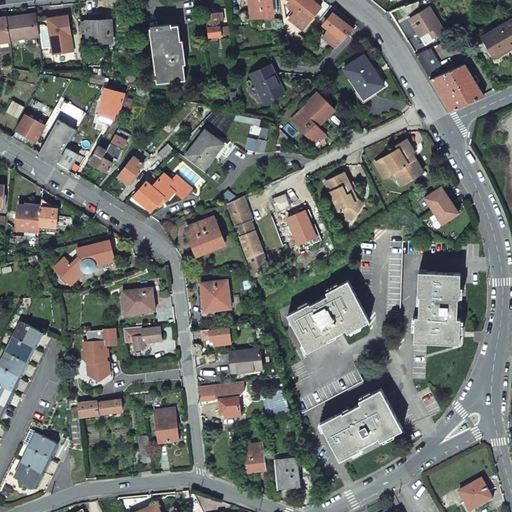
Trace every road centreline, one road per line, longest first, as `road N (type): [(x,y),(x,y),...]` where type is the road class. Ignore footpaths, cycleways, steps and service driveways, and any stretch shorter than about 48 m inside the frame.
road 1 (residential): [(0,142),(174,257),(200,480)]
road 2 (residential): [(493,374),(498,254),(470,173),(442,126)]
road 3 (unknown): [(403,367),(413,266),(498,254)]
road 4 (residential): [(22,511),(85,489),(200,480)]
road 5 (residential): [(306,168),(430,108)]
road 6 (residential): [(430,108),(378,18),(354,0)]
road 7 (residential): [(328,511),(440,441)]
